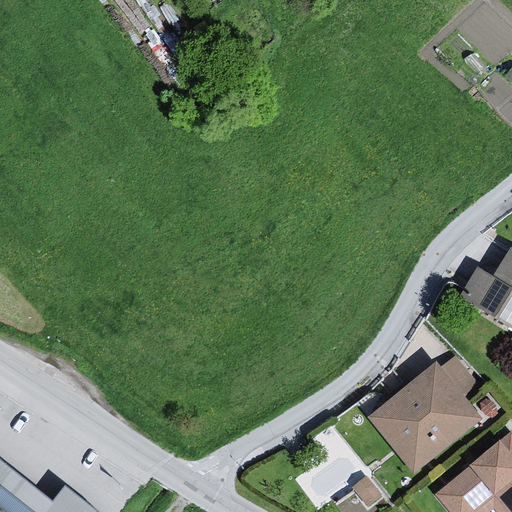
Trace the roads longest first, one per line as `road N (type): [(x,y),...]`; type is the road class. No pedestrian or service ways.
road 1 (residential): [(511,192),(436,262),(357,379),(219,467),(201,489)]
road 2 (tertiary): [(0,357),(201,489)]
